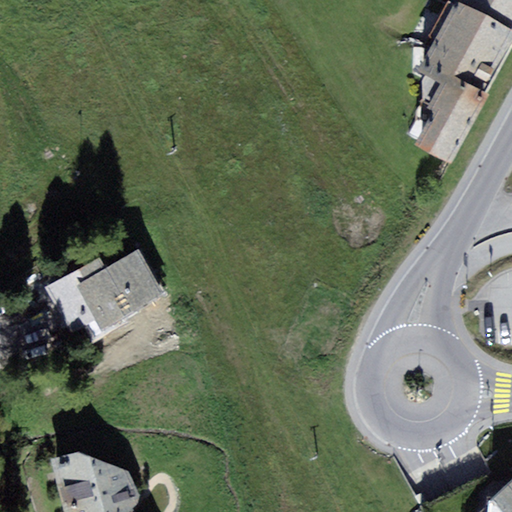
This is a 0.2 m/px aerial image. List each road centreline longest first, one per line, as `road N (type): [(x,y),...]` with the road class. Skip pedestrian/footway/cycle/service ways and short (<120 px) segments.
road 1 (residential): [(511,131),(422,299),(414,338)]
road 2 (residential): [(414,338),(394,344),(373,367),(377,414),(403,433),(432,433),(452,423),(466,391)]
